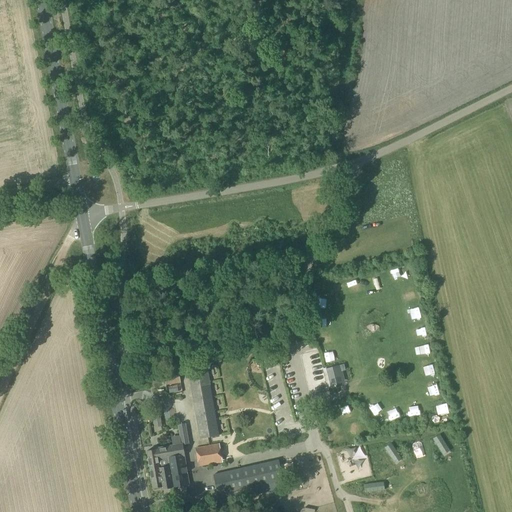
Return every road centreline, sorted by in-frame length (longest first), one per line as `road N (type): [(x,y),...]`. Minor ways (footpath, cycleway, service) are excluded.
road 1 (unclassified): [(83,216),(351,165),(511,89)]
road 2 (secondary): [(138,511),(83,216)]
road 3 (secondary): [(83,216),(41,0)]
road 4 (track): [(0,394),(83,216)]
